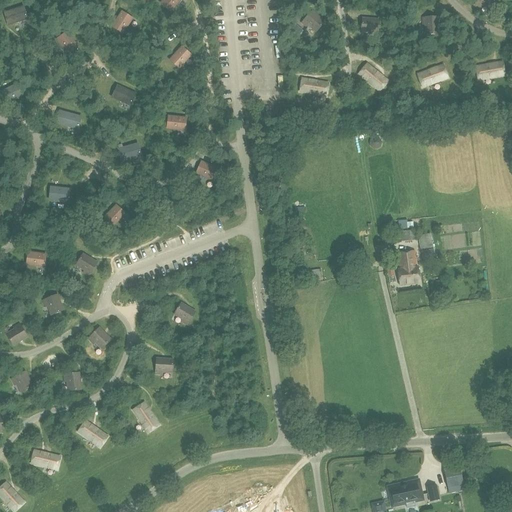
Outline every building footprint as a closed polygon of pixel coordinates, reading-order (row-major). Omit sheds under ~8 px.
[(162,0),(161,2),(171,11),(180,0),(162,0)] [(482,5),(491,9),(495,0),(476,0),(475,4),(481,7),(482,5)] [(23,7),(4,13),(8,25),(27,19),(23,7)] [(133,18),(122,11),(113,26),(123,33),(133,18)] [(309,26),(316,32),(325,23),(312,11),(302,23),(307,28),(309,26)] [(421,18),(421,31),(431,30),(431,33),(439,33),(438,17),(421,18)] [(362,18),(361,32),(371,32),(371,35),(378,35),(379,20),(362,18)] [(68,32),(57,39),(67,54),(78,46),(68,32)] [(182,46),(170,59),(180,68),(191,55),(182,46)] [(476,67),(478,80),(505,75),(502,62),(476,67)] [(367,64),(359,74),(379,91),(388,81),(367,64)] [(418,75),(422,87),(448,78),(443,65),(418,75)] [(302,79),(300,92),(326,96),(328,83),(302,79)] [(17,84),(2,92),(8,103),(23,95),(17,84)] [(135,94),(117,86),(112,97),(130,106),(135,94)] [(60,111),(56,123),(78,129),(81,117),(60,111)] [(169,116),(168,129),(185,131),(187,118),(169,116)] [(141,156),(138,144),(118,149),(122,162),(141,156)] [(197,173),(213,180),(218,168),(202,161),(197,173)] [(69,202),(71,189),(51,187),(49,200),(69,202)] [(116,205),(104,218),(113,227),(126,214),(116,205)] [(415,231),(400,233),(401,243),(416,241),(415,231)] [(420,238),(421,250),(433,249),(432,237),(420,238)] [(7,253),(13,257),(21,246),(16,241),(7,253)] [(433,250),(421,252),(423,260),(435,259),(433,250)] [(397,253),(399,270),(398,270),(400,286),(420,284),(418,267),(417,268),(414,251),(397,253)] [(29,252),(27,264),(44,267),(46,254),(29,252)] [(83,254),(76,265),(84,270),(83,272),(89,276),(97,263),(83,254)] [(48,306),(51,315),(63,310),(57,295),(43,300),(45,307),(48,306)] [(181,303),(174,314),(182,320),(181,322),(187,325),(195,312),(181,303)] [(14,329),(6,334),(13,346),(27,337),(19,323),(13,327),(14,329)] [(95,342),(102,349),(111,340),(99,328),(88,339),(93,344),(95,342)] [(162,372),(172,373),(173,360),(156,359),(155,374),(162,375),(162,372)] [(17,384),(21,393),(33,387),(25,372),(11,379),(14,385),(17,384)] [(67,382),(68,391),(81,390),(79,373),(63,375),(64,382),(67,382)] [(144,403),(133,410),(148,433),(159,425),(144,403)] [(85,421),(78,432),(100,447),(107,436),(85,421)] [(34,451),(31,464),(57,470),(60,457),(34,451)] [(6,483),(0,487),(0,496),(14,511),(24,502),(6,483)] [(418,483),(389,490),(393,507),(396,507),(396,508),(415,504),(414,502),(422,501),(418,483)] [(427,489),(430,503),(456,497),(453,483),(427,489)]
